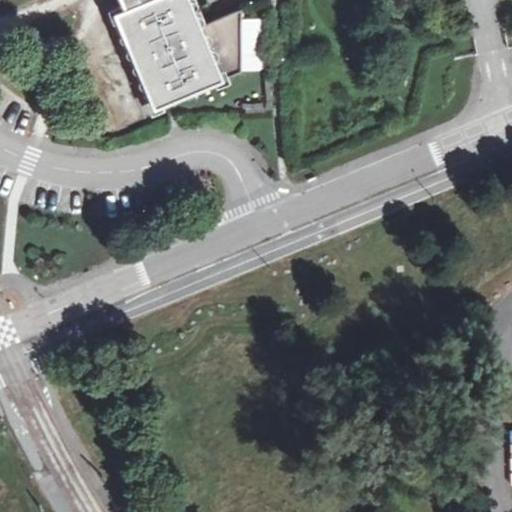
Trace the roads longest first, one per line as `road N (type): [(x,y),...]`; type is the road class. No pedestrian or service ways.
road 1 (unclassified): [(262,225),(237,167),(217,154),(82,170),(0,139)]
road 2 (tertiary): [(0,332),(262,225)]
road 3 (tertiary): [(262,225),(511,123)]
